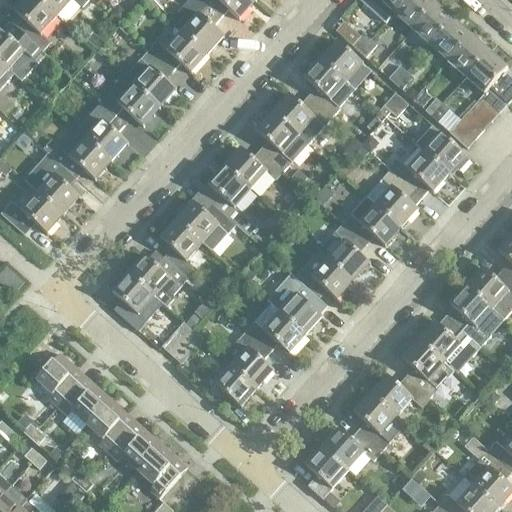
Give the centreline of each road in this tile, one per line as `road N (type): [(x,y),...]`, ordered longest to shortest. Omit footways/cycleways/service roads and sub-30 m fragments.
road 1 (residential): [(245,458),(48,287),(317,0)]
road 2 (residential): [(245,458),(511,164)]
